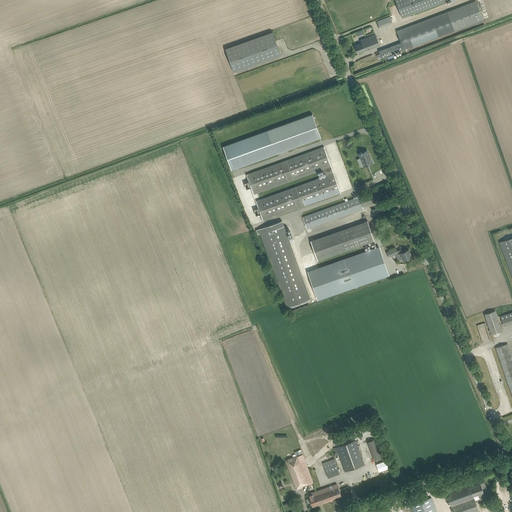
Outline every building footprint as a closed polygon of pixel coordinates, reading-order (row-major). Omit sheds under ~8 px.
[(395,0),(402,18),(448,0),(395,0)] [(447,11),(396,31),(401,43),(404,50),(447,34),(455,31),(483,20),(476,1),(447,11)] [(390,16),(376,20),(379,27),(392,23),(390,16)] [(271,32),(225,48),(234,72),(281,55),(272,32),(271,32)] [(358,53),(362,52),(379,45),(375,34),(361,40),(362,43),(355,45),(358,53)] [(380,54),(376,55),(378,60),(382,59),(381,58),(386,56),(404,50),(401,43),(383,49),(379,51),(380,54)] [(312,114),(223,146),(232,170),(321,137),(312,114)] [(341,193),(324,146),(246,174),(254,194),(324,168),(327,175),(256,201),(263,221),(341,193)] [(361,153),(359,154),(364,166),(372,163),(370,157),(371,157),(370,155),(369,155),(367,150),(362,152),(361,153)] [(307,228),(359,210),(364,208),(363,206),(374,202),(370,193),(366,194),(303,217),(307,228)] [(311,298),(282,220),(256,230),(258,234),(260,233),(287,307),(290,306),(292,311),(309,304),(307,300),(311,298)] [(317,260),(374,240),(367,221),(311,241),(317,260)] [(504,240),(500,242),(511,275),(511,237),(508,239),(504,240)] [(376,247),(309,271),(318,297),(386,274),(376,247)] [(391,250),(387,252),(388,256),(393,255),(396,253),(398,253),(398,254),(400,253),(402,257),(404,262),(407,260),(407,259),(412,257),(409,249),(404,251),(402,252),(401,249),(397,251),(396,249),(391,250)] [(491,334),(496,333),(502,331),(495,311),(484,314),(491,334)] [(511,311),(500,316),(504,326),(511,323),(511,311)] [(511,341),(489,349),(509,407),(508,407),(509,409),(510,408),(509,408),(510,409),(511,407),(511,341)] [(377,438),(368,442),(373,456),(375,461),(383,458),(382,454),(382,453),(377,438)] [(363,460),(356,440),(333,449),(334,452),(337,451),(343,467),(345,472),(364,465),(363,460)] [(313,482),(303,454),(298,456),(298,455),(286,460),(297,490),(302,488),(301,486),(313,482)] [(328,478),(339,474),(338,469),(334,459),(323,463),(328,478)] [(386,461),(376,464),(379,472),(388,468),(386,461)] [(484,482),(480,484),(480,483),(467,487),(467,485),(446,492),(452,511),(472,511),(473,511),(478,511),(474,498),(475,497),(474,495),(478,494),(480,499),(489,496),(484,482)] [(322,504),(327,502),(333,500),(332,499),(341,496),(338,486),(338,487),(337,484),(314,492),(319,505),(322,503),(322,504)] [(312,507),(319,505),(314,492),(308,494),(309,498),(308,498),(307,500),(308,502),(309,503),(311,502),(312,507)] [(436,511),(431,498),(411,505),(413,511),(436,511)]
